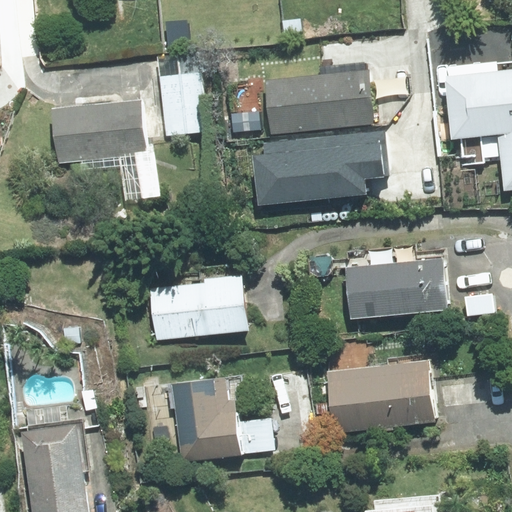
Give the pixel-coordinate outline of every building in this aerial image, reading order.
[(171,8),(169,0),(159,0),(161,10),(171,8)] [(208,131),(200,69),(159,74),(166,136),(208,131)] [(511,69),(446,76),(452,140),(461,139),(463,165),(484,163),(483,158),(501,156),(504,190),(511,189),(511,69)] [(369,70),(265,80),(270,134),(374,124),(369,70)] [(149,154),(143,100),(53,110),(59,164),(132,156),(137,196),(157,193),(152,153),(149,154)] [(438,157),(434,115),(389,120),(393,161),(438,157)] [(354,319),(452,310),(447,258),(349,268),(354,319)] [(158,340),(250,331),(244,275),(205,278),(205,282),(153,288),(158,340)] [(338,432),(439,421),(433,368),(332,379),(338,432)] [(245,455),(239,412),(223,414),(219,377),(176,383),(186,463),(245,455)] [(171,396),(150,399),(152,417),(173,415),(171,396)] [(92,511),(80,417),(24,425),(35,511),(92,511)]
